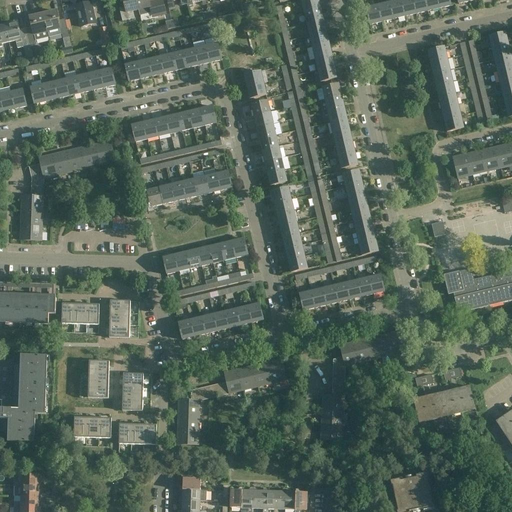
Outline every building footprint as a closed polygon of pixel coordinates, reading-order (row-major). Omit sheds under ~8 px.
[(138,9),(135,0),(122,0),(124,8),(119,9),(121,21),(134,18),(132,10),(138,9)] [(135,0),(138,9),(149,7),(150,13),(155,11),(156,16),(165,14),(161,0),(156,0),(148,2),(147,0),(135,0)] [(186,4),(185,0),(165,0),(168,9),(174,8),(172,2),(179,0),(181,6),(186,4)] [(304,14),(321,10),(318,0),(311,0),(301,2),(304,14)] [(406,17),(402,0),(391,3),(395,20),(406,17)] [(417,14),(413,0),(402,0),(406,17),(417,14)] [(428,12),(424,0),(413,0),(417,14),(428,12)] [(437,0),(424,0),(428,12),(439,9),(437,0)] [(437,0),(439,9),(450,6),(448,0),(437,0)] [(246,4),(248,12),(255,10),(253,2),(246,4)] [(91,3),(76,7),(80,23),(86,21),(87,26),(96,24),(91,3)] [(395,20),(391,3),(378,6),(382,23),(395,20)] [(382,23),(378,6),(365,9),(369,26),(382,23)] [(279,20),(285,19),(282,7),(276,9),(279,20)] [(324,22),(321,10),(304,14),(307,26),(324,22)] [(57,12),(43,15),(48,33),(61,30),(63,40),(70,39),(65,20),(60,22),(57,12)] [(48,33),(43,15),(30,19),(33,28),(26,30),(30,48),(37,46),(35,36),(48,33)] [(178,19),(171,21),(172,29),(180,27),(178,19)] [(287,30),(285,19),(279,20),(282,31),(287,30)] [(30,48),(26,30),(19,31),(17,23),(16,23),(16,22),(10,23),(10,25),(5,26),(9,43),(16,42),(18,50),(24,48),(24,50),(28,64),(34,63),(30,48)] [(326,33),(324,22),(307,26),(309,37),(326,33)] [(9,43),(5,26),(0,27),(0,48),(1,48),(0,45),(9,43)] [(107,27),(98,28),(102,46),(111,44),(107,27)] [(290,42),(287,30),(282,31),(285,43),(290,42)] [(329,44),(326,33),(309,37),(312,48),(329,44)] [(491,49),(508,45),(505,34),(488,38),(491,49)] [(293,53),(290,42),(285,43),(287,54),(293,53)] [(216,44),(205,47),(209,64),(221,62),(216,44)] [(329,44),(312,48),(315,60),(332,56),(329,44)] [(510,57),(508,45),(491,49),(493,61),(510,57)] [(72,47),(66,49),(62,50),(64,56),(74,53),(72,47)] [(209,64),(205,47),(193,50),(197,67),(209,64)] [(108,48),(96,51),(97,56),(110,53),(108,48)] [(307,48),(298,49),(299,58),(308,57),(307,48)] [(430,63),(447,59),(444,48),(427,52),(430,63)] [(197,67),(193,50),(182,52),(186,70),(197,67)] [(97,56),(96,51),(85,54),(86,59),(97,56)] [(186,70),(182,52),(170,55),(175,73),(186,70)] [(295,64),(293,53),(287,54),(290,66),(295,64)] [(85,54),(73,56),(74,62),(86,59),(85,54)] [(175,73),(170,55),(159,58),(163,75),(175,73)] [(332,56),(315,60),(317,71),(334,67),(332,56)] [(511,68),(511,63),(510,57),(493,61),(496,72),(511,68)] [(159,58),(148,61),(152,78),(163,75),(159,58)] [(62,59),(51,62),(52,67),(63,64),(62,59)] [(449,70),(447,59),(430,63),(432,74),(449,70)] [(152,78),(148,61),(136,63),(140,81),(152,78)] [(52,67),(51,62),(38,65),(40,70),(52,67)] [(140,81),(136,63),(125,66),(129,83),(140,81)] [(295,64),(290,66),(293,77),(298,76),(295,64)] [(40,70),(38,65),(27,67),(28,73),(40,70)] [(337,79),(334,67),(317,71),(320,83),(337,79)] [(511,80),(511,68),(496,72),(499,84),(511,80)] [(19,69),(7,72),(8,78),(20,75),(19,69)] [(101,72),(105,89),(114,87),(110,70),(101,72)] [(449,70),(432,74),(435,86),(452,82),(449,70)] [(101,72),(89,74),(93,92),(105,89),(101,72)] [(246,88),(263,84),(260,72),(243,76),(246,88)] [(93,92),(89,74),(78,77),(82,95),(93,92)] [(298,76),(293,77),(296,90),(296,92),(302,91),(298,76)] [(82,95),(78,77),(67,80),(71,97),(82,95)] [(289,78),(284,79),(287,92),(292,91),(289,78)] [(67,80),(56,83),(60,100),(71,97),(67,80)] [(511,92),(511,80),(499,84),(502,95),(511,92)] [(455,94),(452,82),(435,86),(438,98),(455,94)] [(56,83),(43,85),(47,103),(60,100),(56,83)] [(263,84),(246,88),(249,100),(266,96),(263,84)] [(47,103),(43,85),(30,89),(34,106),(47,103)] [(325,101),(342,97),(339,85),(322,89),(325,101)] [(22,91),(12,93),(16,110),(26,108),(22,91)] [(305,105),(302,91),(296,92),(300,106),(305,105)] [(511,92),(502,95),(504,107),(511,105),(511,92)] [(16,110),(12,93),(1,96),(5,113),(16,110)] [(458,105),(455,94),(438,98),(441,110),(458,105)] [(344,108),(342,97),(325,101),(327,112),(344,108)] [(253,117),(271,113),(268,101),(251,105),(253,117)] [(458,105),(441,110),(443,121),(460,117),(458,105)] [(200,110),(204,127),(216,124),(212,107),(200,110)] [(344,108),(327,112),(330,124),(347,120),(344,108)] [(204,127),(200,110),(189,113),(193,130),(204,127)] [(193,130),(189,113),(177,115),(181,132),(193,130)] [(273,125),(271,113),(253,117),(256,129),(273,125)] [(177,115),(166,118),(170,135),(181,132),(177,115)] [(311,128),(308,117),(303,118),(305,129),(311,128)] [(463,129),(460,117),(443,121),(446,133),(463,129)] [(166,118),(155,121),(159,138),(170,135),(166,118)] [(347,120),(330,124),(333,135),(350,131),(347,120)] [(155,121),(143,124),(147,141),(159,138),(155,121)] [(147,141),(143,124),(131,126),(135,143),(147,141)] [(276,136),(273,125),(256,129),(259,140),(276,136)] [(350,131),(333,135),(335,147),(353,143),(350,131)] [(279,148),(276,136),(259,140),(261,152),(279,148)] [(313,140),(308,141),(311,152),(316,151),(313,140)] [(111,142),(97,145),(102,167),(116,163),(111,142)] [(353,143),(335,147),(338,158),(355,154),(353,143)] [(97,145),(83,148),(88,170),(102,167),(97,145)] [(511,150),(511,145),(496,148),(501,169),(511,166),(511,150)] [(88,170),(83,148),(68,152),(74,173),(88,170)] [(281,159),(279,148),(261,152),(264,163),(281,159)] [(496,148),(482,151),(487,172),(501,169),(496,148)] [(319,163),(316,151),(311,152),(314,164),(319,163)] [(487,172),(482,151),(469,155),(473,176),(487,172)] [(74,173),(68,152),(55,155),(60,177),(74,173)] [(358,166),(355,154),(338,158),(341,170),(358,166)] [(60,177),(55,155),(39,159),(41,166),(42,172),(44,180),(60,177)] [(473,176),(469,155),(452,158),(453,163),(456,173),(457,179),(473,176)] [(284,171),(281,159),(264,163),(267,175),(284,171)] [(322,177),(319,163),(314,164),(317,178),(322,177)] [(42,172),(41,166),(29,168),(31,174),(42,172)] [(287,183),(284,171),(267,175),(269,187),(287,183)] [(344,188),(362,183),(359,171),(342,175),(344,188)] [(44,180),(42,172),(31,174),(32,180),(44,180)] [(216,175),(220,192),(231,190),(227,172),(216,175)] [(220,192),(216,175),(204,178),(208,195),(220,192)] [(323,177),(322,177),(317,178),(321,193),(326,192),(323,177)] [(204,178),(193,180),(197,198),(208,195),(204,178)] [(313,179),(309,181),(312,195),(318,194),(315,179),(313,179)] [(193,180),(182,183),(186,200),(197,198),(193,180)] [(182,183),(170,186),(174,203),(186,200),(182,183)] [(365,195),(362,183),(344,188),(347,199),(365,195)] [(170,186),(159,188),(163,206),(174,203),(170,186)] [(163,206),(159,188),(147,191),(151,208),(163,206)] [(274,204),(291,200),(288,188),(271,192),(274,204)] [(329,203),(326,192),(321,193),(323,205),(329,203)] [(318,194),(312,195),(315,206),(321,205),(318,194)] [(368,207),(365,195),(347,199),(350,211),(368,207)] [(44,198),(32,197),(22,197),(21,211),(44,211),(44,198)] [(511,198),(501,201),(504,213),(511,211),(511,198)] [(294,211),(291,200),(274,204),(276,215),(294,211)] [(332,215),(329,203),(323,205),(326,216),(332,215)] [(321,205),(315,206),(318,218),(324,217),(321,205)] [(370,218),(368,207),(350,211),(353,222),(370,218)] [(21,211),(21,226),(43,226),(44,211),(21,211)] [(294,211),(276,215),(279,227),(296,223),(294,211)] [(334,226),(332,215),(326,216),(329,228),(334,226)] [(324,217),(318,218),(320,230),(326,228),(324,217)] [(370,218),(353,222),(356,234),(373,230),(370,218)] [(299,235),(296,223),(279,227),(282,239),(299,235)] [(444,225),(436,227),(440,241),(448,239),(444,225)] [(43,226),(21,226),(21,242),(43,242),(43,226)] [(337,238),(334,226),(329,228),(332,239),(337,238)] [(329,240),(326,228),(320,230),(323,241),(329,240)] [(373,230),(356,234),(358,245),(376,241),(373,230)] [(299,235),(282,239),(284,250),(302,246),(299,235)] [(337,238),(332,239),(334,251),(340,249),(337,238)] [(243,240),(233,242),(237,259),(247,256),(243,240)] [(332,251),(329,240),(323,241),(326,253),(332,251)] [(376,241),(358,245),(361,257),(379,253),(376,241)] [(237,259),(233,242),(221,245),(225,262),(237,259)] [(344,246),(345,253),(357,252),(356,244),(344,246)] [(225,262),(221,245),(210,248),(214,264),(225,262)] [(302,246),(284,250),(287,262),(304,258),(302,246)] [(511,267),(506,269),(507,273),(474,280),(471,269),(465,271),(461,256),(456,257),(454,247),(439,251),(445,275),(443,275),(448,295),(453,294),(458,314),(511,300),(511,267)] [(214,264),(210,248),(198,250),(202,267),(214,264)] [(343,261),(340,249),(334,251),(337,262),(343,261)] [(202,267),(198,250),(187,253),(191,270),(202,267)] [(334,263),(332,251),(326,253),(329,264),(334,263)] [(187,253),(176,256),(180,273),(191,270),(187,253)] [(180,273),(176,256),(163,259),(167,276),(180,273)] [(304,258),(287,262),(290,274),(307,269),(304,258)] [(380,276),(370,278),(374,295),(384,292),(380,276)] [(220,288),(219,283),(217,277),(213,278),(214,280),(206,282),(207,286),(208,290),(220,288)] [(374,295),(370,278),(358,281),(362,297),(374,295)] [(362,297),(358,281),(347,284),(351,300),(362,297)] [(13,284),(1,283),(1,294),(12,295),(13,284)] [(41,285),(30,284),(30,295),(41,296),(41,285)] [(347,284),(335,286),(339,303),(351,300),(347,284)] [(339,303),(335,286),(324,289),(328,306),(339,303)] [(324,289),(311,292),(315,308),(328,306),(324,289)] [(315,308),(311,292),(299,295),(303,311),(315,308)] [(50,315),(57,315),(57,299),(50,299),(0,297),(0,321),(50,323),(50,315)] [(131,302),(111,301),(110,314),(130,314),(131,302)] [(259,304),(249,307),(253,324),(263,321),(259,304)] [(75,305),(63,305),(62,325),(74,325),(75,305)] [(87,305),(75,305),(74,325),(87,325),(87,305)] [(100,305),(87,305),(87,325),(99,326),(100,305)] [(249,307),(237,310),(241,327),(253,324),(249,307)] [(241,327),(237,310),(226,312),(230,329),(241,327)] [(230,329),(226,312),(214,315),(218,332),(230,329)] [(130,314),(110,314),(110,326),(130,327),(130,314)] [(214,315),(203,318),(207,335),(218,332),(214,315)] [(203,318),(191,320),(195,337),(207,335),(203,318)] [(195,337),(191,320),(178,323),(182,340),(195,337)] [(130,327),(110,326),(109,338),(130,339),(130,327)] [(385,335),(390,356),(402,353),(398,332),(385,335)] [(390,356),(385,335),(370,339),(375,359),(390,356)] [(370,339),(355,342),(360,363),(375,359),(370,339)] [(360,363),(355,342),(339,346),(343,359),(344,366),(346,366),(360,363)] [(48,358),(24,357),(22,414),(11,414),(10,443),(34,444),(35,416),(47,416),(47,413),(47,399),(48,385),(48,370),(48,358)] [(343,359),(334,361),(333,367),(346,367),(346,366),(344,366),(343,359)] [(282,360),(269,363),(274,384),(287,381),(282,360)] [(89,362),(89,374),(109,375),(110,362),(89,362)] [(269,363),(254,367),(259,388),(274,384),(269,363)] [(254,367),(240,370),(244,391),(259,388),(254,367)] [(244,391),(240,370),(224,373),(227,384),(229,395),(244,391)] [(89,374),(89,386),(109,387),(109,375),(89,374)] [(124,374),(123,387),(144,387),(144,375),(124,374)] [(227,384),(221,385),(224,397),(229,395),(227,384)] [(221,385),(215,387),(218,398),(224,397),(221,385)] [(109,399),(109,387),(89,386),(88,399),(109,399)] [(123,387),(123,399),(143,400),(144,387),(123,387)] [(215,387),(209,388),(212,400),(218,398),(215,387)] [(470,387),(456,390),(461,414),(476,410),(470,387)] [(209,388),(203,389),(206,401),(212,400),(209,388)] [(203,389),(198,391),(200,402),(201,402),(206,401),(203,389)] [(461,414),(456,390),(441,393),(447,417),(461,414)] [(192,392),(192,401),(200,402),(198,391),(192,392)] [(441,393),(427,397),(433,421),(447,417),(441,393)] [(343,397),(332,397),(322,396),(321,412),(343,412),(343,397)] [(433,421),(427,397),(413,400),(418,424),(433,421)] [(123,399),(123,412),(143,412),(143,400),(123,399)] [(0,400),(0,418),(0,419),(9,420),(9,410),(10,410),(11,405),(11,401),(0,400)] [(179,401),(178,416),(200,417),(201,402),(200,402),(192,401),(179,401)] [(511,429),(511,411),(495,423),(504,435),(511,429)] [(343,412),(321,412),(321,426),(342,427),(343,412)] [(200,417),(178,416),(177,431),(199,432),(200,417)] [(87,419),(75,418),(74,438),(87,439),(87,419)] [(99,419),(87,419),(87,439),(99,439),(99,419)] [(112,419),(99,419),(99,439),(111,439),(112,419)] [(119,445),(132,445),(132,425),(120,425),(119,445)] [(144,425),(132,425),(132,445),(144,446),(144,425)] [(157,426),(144,425),(144,446),(156,446),(157,426)] [(342,427),(321,426),(321,441),(342,442),(342,427)] [(199,432),(177,431),(177,445),(199,446),(199,432)] [(21,476),(21,486),(39,486),(39,481),(41,481),(41,476),(21,476)] [(394,487),(393,487),(397,511),(419,511),(420,511),(423,511),(427,511),(433,511),(433,510),(431,511),(430,509),(432,506),(434,506),(428,480),(427,481),(424,478),(424,477),(426,476),(417,478),(417,479),(414,480),(413,478),(406,479),(407,482),(403,482),(403,480),(394,482),(394,483),(396,482),(396,484),(394,487)] [(181,487),(180,488),(180,491),(183,491),(200,491),(201,480),(184,479),(183,487),(181,487)] [(39,486),(21,486),(14,486),(14,497),(21,497),(41,497),(41,493),(39,493),(39,486)] [(242,509),(243,493),(243,489),(241,489),(239,490),(239,493),(232,492),(231,509),(242,509)] [(243,493),(242,509),(253,510),(254,489),(251,489),(250,491),(250,493),(243,493)] [(255,489),(254,489),(253,510),(264,510),(264,493),(257,493),(257,491),(255,489)] [(264,490),(264,493),(264,510),(263,511),(269,511),(269,510),(275,510),(275,494),(268,493),(268,492),(266,490),(264,490)] [(282,494),(275,494),(275,510),(285,511),(286,490),(283,490),(282,492),(282,494)] [(286,490),(285,511),(296,511),(297,494),(289,494),(289,492),(288,490),(286,490)] [(181,498),(179,499),(179,501),(200,502),(200,491),(183,491),(183,498),(181,498)] [(297,491),(297,494),(296,511),(301,511),(302,511),(307,511),(307,495),(300,494),(300,493),(298,491),(297,491)] [(41,497),(21,497),(21,508),(39,508),(39,502),(41,502),(41,497)] [(199,511),(200,502),(179,501),(179,503),(181,505),(183,505),(182,511),(199,511)]
